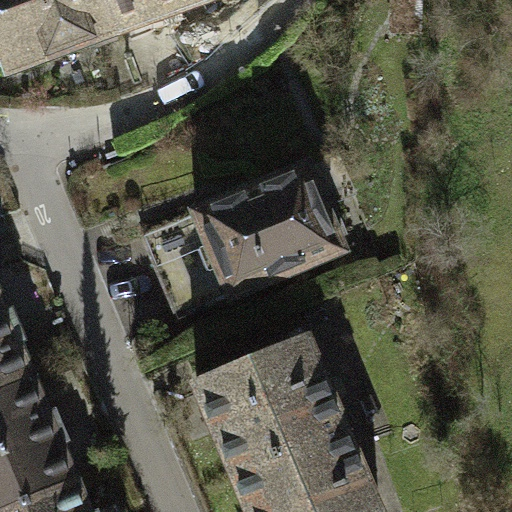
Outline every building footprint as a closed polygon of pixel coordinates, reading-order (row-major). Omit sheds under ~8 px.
[(107,0),(0,0),(0,48),(8,71),(119,31),(107,0)] [(107,0),(119,31),(204,0),(107,0)] [(275,179),(140,234),(157,275),(176,320),(343,252),(308,166),(275,179)] [(0,390),(32,377),(18,342),(25,339),(12,307),(4,311),(0,301),(0,390)] [(195,386),(231,473),(344,426),(308,339),(195,386)] [(0,511),(75,481),(60,444),(68,441),(55,410),(47,413),(32,377),(0,390),(0,511)] [(231,473),(247,511),(380,511),(344,426),(231,473)] [(0,511),(121,511),(117,501),(90,511),(87,511),(75,481),(0,511)]
